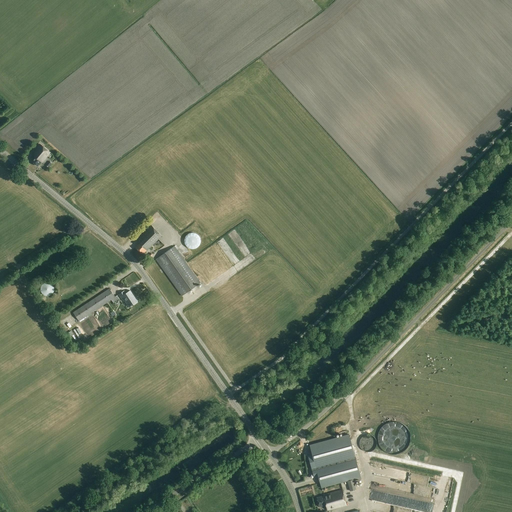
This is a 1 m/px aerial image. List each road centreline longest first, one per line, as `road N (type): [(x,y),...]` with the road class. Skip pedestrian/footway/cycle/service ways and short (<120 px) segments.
road 1 (track): [(228,395),(511,115)]
road 2 (tertiary): [(260,440),(135,266),(0,153)]
road 3 (unclassified): [(269,453),(330,406),(511,220)]
road 4 (unclassified): [(147,511),(260,440)]
